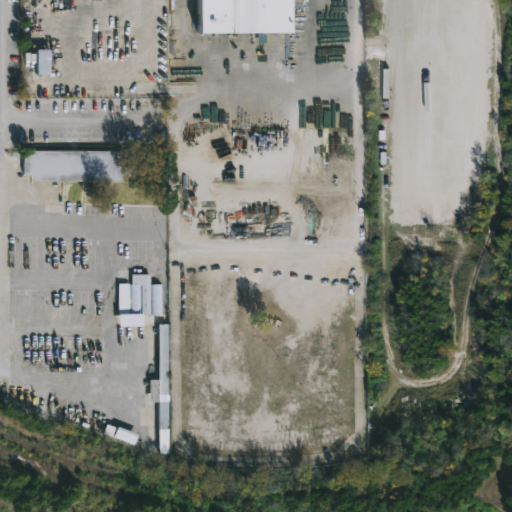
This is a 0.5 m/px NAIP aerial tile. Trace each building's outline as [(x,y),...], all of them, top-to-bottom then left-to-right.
[(289,0),(290,33),(196,33),(195,0),(289,0)] [(40,75),(51,75),(51,51),(40,51),(40,75)] [(116,151),(124,156),(125,177),(122,182),(33,181),(33,176),(26,176),(27,151),(116,151)] [(151,275),(151,285),(162,285),(162,314),(167,314),(167,325),(170,325),(170,455),(162,455),(161,401),(153,401),(152,378),(160,378),(160,326),(144,326),(145,316),(143,316),(143,275),(151,275)] [(139,315),(118,316),(118,284),(139,284),(139,315)] [(139,438),(109,424),(104,435),(135,448),(139,438)]
